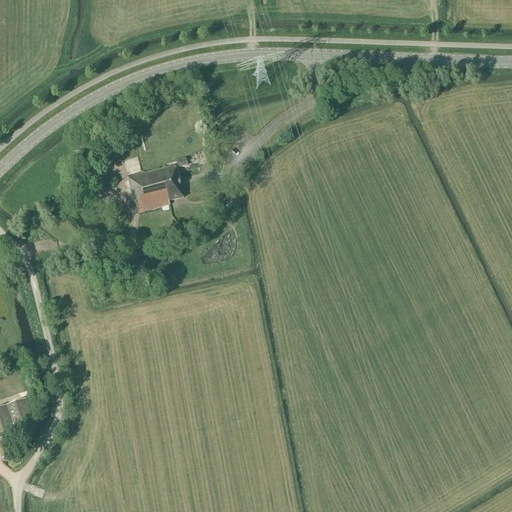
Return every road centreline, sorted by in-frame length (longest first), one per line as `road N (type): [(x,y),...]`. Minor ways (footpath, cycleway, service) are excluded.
road 1 (secondary): [(0,169),(107,92),(213,58),(511,62)]
road 2 (unclassified): [(17,511),(20,481),(50,434),(58,392),(31,277),(0,233)]
